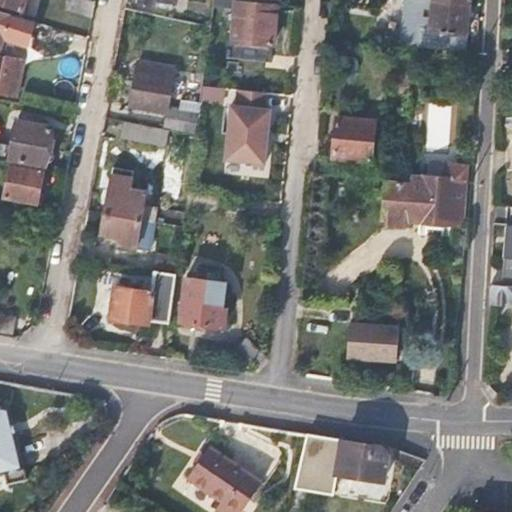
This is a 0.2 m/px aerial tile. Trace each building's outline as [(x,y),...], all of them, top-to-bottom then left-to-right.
[(26,0),(0,0),(0,4),(23,11),(26,0)] [(93,17),(96,0),(68,0),(66,8),(93,17)] [(272,44),(277,3),(245,0),(236,0),(235,14),(230,12),(229,18),(234,18),(232,39),(272,44)] [(379,0),(345,0),(345,5),(378,9),(379,0)] [(428,48),(466,52),(469,37),(467,36),(432,32),(434,0),(408,0),(407,27),(403,25),(403,42),(428,45),(428,48)] [(467,36),(470,2),(449,0),(434,0),(432,32),(467,36)] [(21,16),(0,10),(0,47),(6,31),(17,33),(21,16)] [(25,60),(8,57),(0,92),(17,95),(25,60)] [(131,106),(168,114),(174,68),(141,62),(131,106)] [(231,105),(225,160),(266,164),(268,142),(263,141),(264,131),(269,132),(271,109),(266,108),(268,92),(237,89),(236,105),(231,105)] [(196,133),(198,114),(171,109),(168,128),(196,133)] [(372,162),(374,121),(337,118),(334,158),(372,162)] [(411,152),(413,121),(397,119),(396,150),(411,152)] [(18,120),(10,157),(44,165),(52,127),(18,120)] [(169,130),(125,122),(123,134),(167,144),(169,130)] [(409,182),(390,180),(387,219),(390,219),(390,224),(391,225),(408,226),(410,222),(411,221),(464,224),(468,166),(431,164),(430,177),(414,176),(413,182),(409,182)] [(42,171),(11,165),(5,196),(36,201),(42,171)] [(114,168),(106,214),(141,219),(183,226),(185,212),(145,205),(148,192),(131,189),(134,172),(114,168)] [(188,193),(186,208),(218,212),(219,196),(188,193)] [(141,219),(106,214),(102,234),(123,237),(122,246),(136,248),(141,219)] [(511,225),(508,225),(501,287),(511,287),(511,225)] [(156,256),(154,271),(177,274),(179,259),(156,256)] [(150,322),(170,326),(177,274),(154,271),(150,290),(114,287),(110,319),(148,324),(150,322)] [(181,322),(220,328),(221,326),(224,327),(227,323),(228,314),(224,310),(226,284),(188,277),(181,322)] [(511,287),(501,287),(491,286),(490,304),(511,304),(511,287)] [(356,303),(400,311),(402,296),(358,290),(356,303)] [(0,313),(0,335),(11,337),(15,316),(0,313)] [(380,328),(353,325),(350,363),(392,366),(394,341),(380,340),(380,328)] [(237,350),(256,368),(267,358),(267,356),(248,339),(237,350)] [(0,410),(0,475),(5,474),(9,484),(27,479),(7,411),(0,410)] [(390,454),(383,444),(378,445),(327,437),(322,469),(338,471),(339,474),(386,482),(390,454)] [(212,447),(193,474),(227,497),(217,511),(219,511),(244,511),(264,482),(212,447)]
